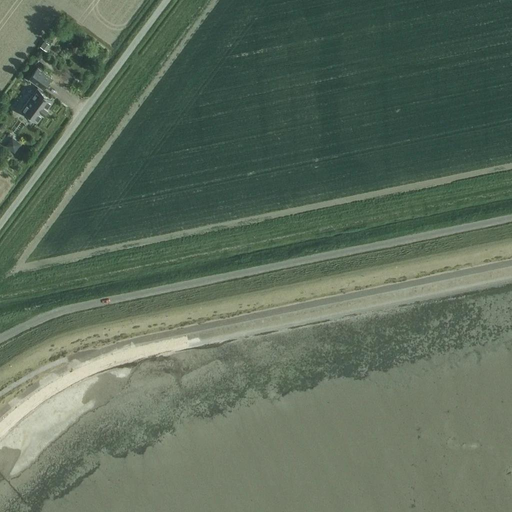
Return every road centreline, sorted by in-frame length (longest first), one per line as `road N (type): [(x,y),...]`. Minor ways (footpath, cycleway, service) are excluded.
road 1 (unclassified): [(0,340),(41,319),(511,222)]
road 2 (unclassified): [(0,223),(165,0)]
